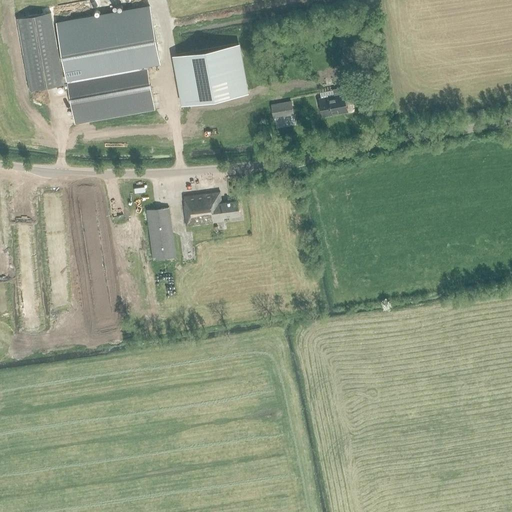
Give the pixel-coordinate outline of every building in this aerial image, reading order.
[(150,7),(57,23),(66,76),(63,76),(51,13),(17,19),(30,90),(63,84),(64,91),(69,90),(75,124),(155,110),(146,60),(159,57),(150,7)] [(245,94),(236,44),(177,55),(186,105),(245,94)] [(352,69),(354,76),(365,73),(363,67),(352,69)] [(334,97),(320,99),(323,116),(346,112),(343,95),(342,95),(341,88),(333,90),(334,97)] [(290,103),(271,106),(273,118),(292,114),(290,103)] [(185,206),(183,206),(185,226),(224,221),(223,218),(240,216),(238,200),(221,202),(220,192),(183,197),(185,206)] [(169,207),(146,210),(153,259),(175,257),(169,207)]
